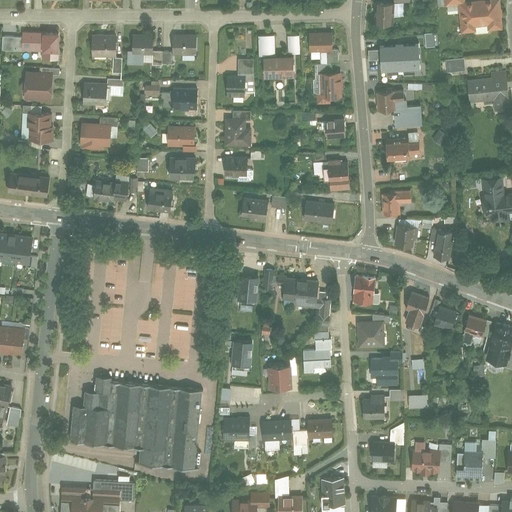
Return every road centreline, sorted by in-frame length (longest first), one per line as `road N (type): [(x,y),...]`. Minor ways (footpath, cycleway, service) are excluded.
road 1 (residential): [(58,218),(31,501)]
road 2 (residential): [(356,15),(368,256)]
road 3 (residential): [(354,479),(342,323),(348,252)]
road 4 (residential): [(207,237),(212,18)]
road 5 (residential): [(58,218),(71,19)]
road 6 (residential): [(511,486),(354,479)]
road 7 (tertiary): [(511,304),(368,256)]
road 8 (tertiary): [(207,237),(58,218)]
road 9 (residential): [(356,15),(212,18)]
road 10 (tertiary): [(348,252),(207,237)]
road 11 (residential): [(212,18),(71,19)]
